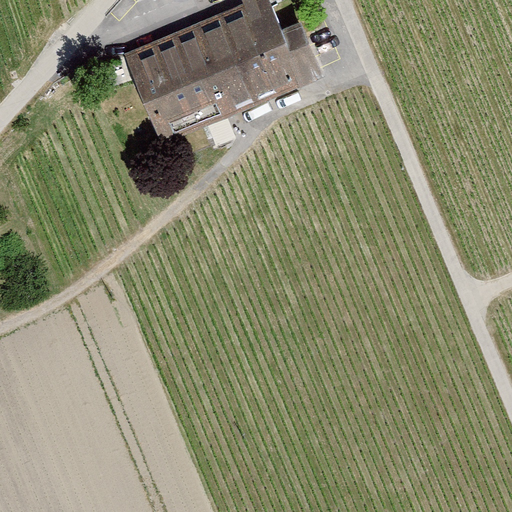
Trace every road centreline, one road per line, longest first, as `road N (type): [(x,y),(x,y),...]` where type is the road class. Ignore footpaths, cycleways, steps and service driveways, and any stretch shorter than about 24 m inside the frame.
road 1 (track): [(346,0),(473,300)]
road 2 (unclassified): [(106,0),(0,110)]
road 3 (track): [(511,395),(473,300),(511,283)]
